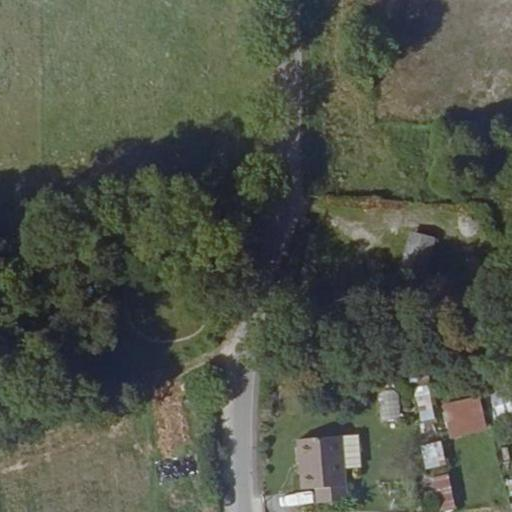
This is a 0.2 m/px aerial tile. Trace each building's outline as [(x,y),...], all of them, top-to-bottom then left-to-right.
[(435,239),(411,232),(400,271),(425,278),(435,239)] [(362,274),(366,257),(350,252),(345,269),(362,274)] [(422,421),(439,418),(433,385),(416,389),(422,421)] [(380,390),(379,420),(399,420),(400,391),(380,390)] [(445,406),(451,435),(486,428),(479,398),(445,406)] [(343,436),(298,440),(302,489),(316,488),(318,503),(348,501),(343,436)] [(439,443),(420,446),(425,470),(444,466),(439,443)] [(439,511),(447,511),(457,511),(450,474),(433,478),(439,511)]
